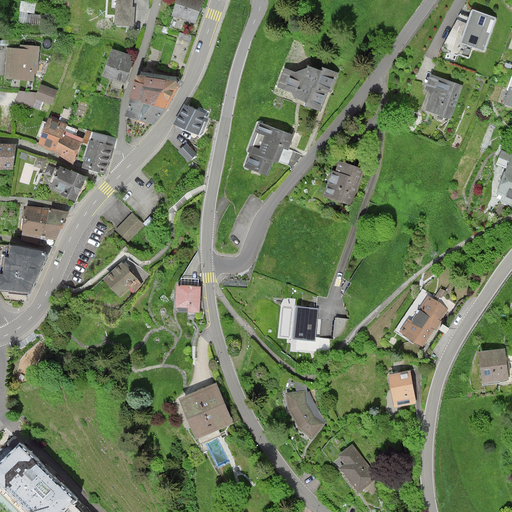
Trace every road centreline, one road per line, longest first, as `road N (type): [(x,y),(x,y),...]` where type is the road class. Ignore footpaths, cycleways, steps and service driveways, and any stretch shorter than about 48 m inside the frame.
road 1 (residential): [(207,263),(242,260),(270,207),(430,0)]
road 2 (tertiary): [(323,511),(269,451),(228,373),(207,263)]
road 3 (tertiary): [(511,259),(438,382),(428,444),(432,511)]
road 4 (tertiary): [(207,263),(235,71),(262,0)]
road 5 (tertiary): [(126,168),(85,210),(35,313),(0,338)]
road 6 (tertiary): [(219,0),(182,97),(126,168)]
road 7 (residential): [(156,0),(124,108),(126,168)]
